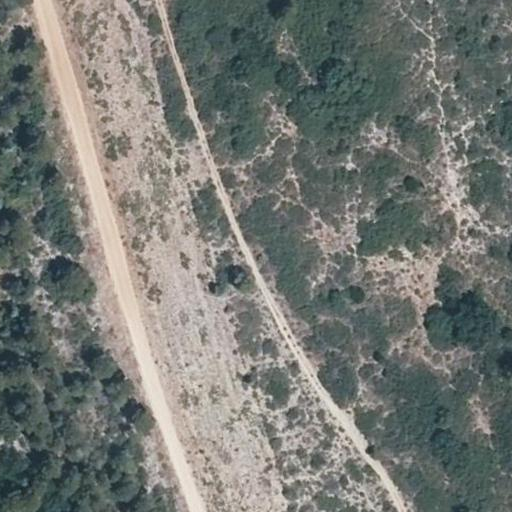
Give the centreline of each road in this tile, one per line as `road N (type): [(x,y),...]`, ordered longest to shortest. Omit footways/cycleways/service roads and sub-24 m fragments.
road 1 (track): [(158,0),(215,183),(310,372),(404,511)]
road 2 (track): [(193,511),(45,0)]
